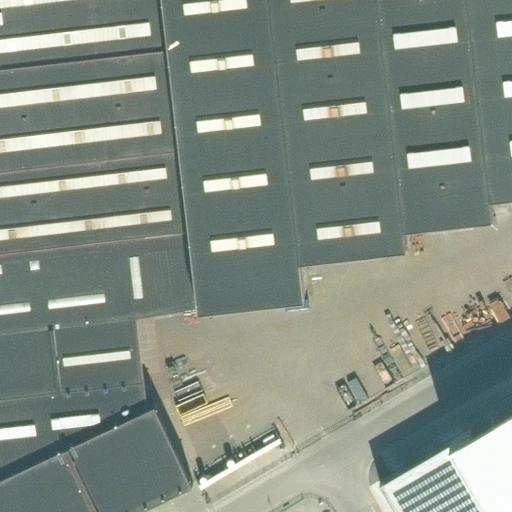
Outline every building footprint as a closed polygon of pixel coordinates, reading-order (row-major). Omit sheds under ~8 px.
[(0,0),(0,254),(189,232),(163,0),(0,0)] [(269,0),(163,0),(189,232),(197,305),(305,291),(301,264),(300,254),(269,0)] [(405,240),(402,223),(377,0),(269,0),(300,254),(405,240)] [(511,0),(377,0),(402,223),(493,213),(491,190),(511,187),(511,0)] [(136,316),(197,305),(189,232),(0,254),(0,396),(144,378),(136,316)] [(161,367),(183,362),(180,349),(158,354),(161,367)] [(148,405),(144,378),(0,396),(0,511),(128,511),(192,483),(183,464),(154,402),(148,405)] [(184,421),(207,408),(201,398),(179,411),(184,421)] [(511,511),(511,402),(378,481),(396,511),(511,511)]
